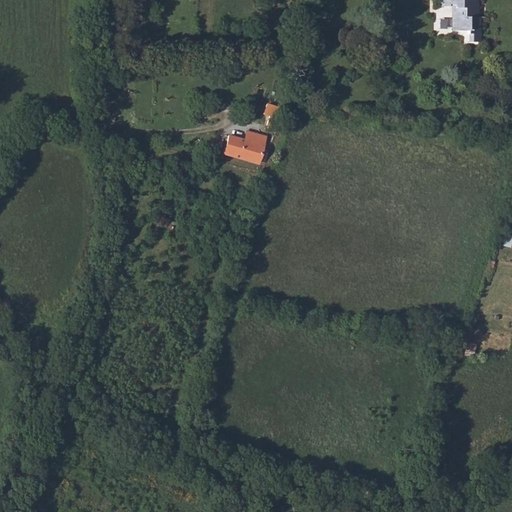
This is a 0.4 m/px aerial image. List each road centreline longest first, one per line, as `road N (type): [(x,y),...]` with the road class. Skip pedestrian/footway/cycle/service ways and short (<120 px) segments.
road 1 (track): [(54,390),(84,323),(109,223),(103,0)]
road 2 (track): [(189,467),(258,474),(391,509),(469,493),(511,472)]
road 3 (track): [(54,390),(179,460),(248,511)]
road 4 (track): [(43,378),(1,511)]
